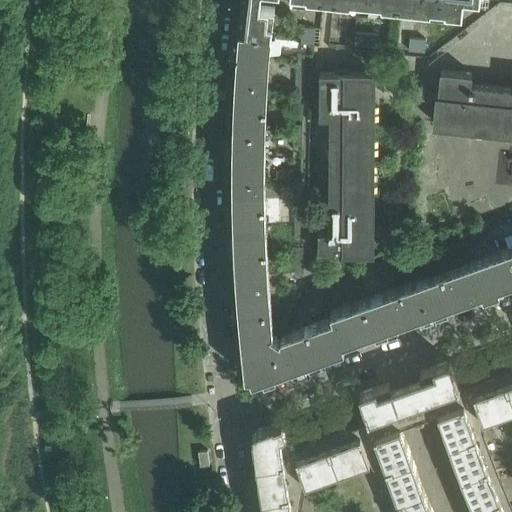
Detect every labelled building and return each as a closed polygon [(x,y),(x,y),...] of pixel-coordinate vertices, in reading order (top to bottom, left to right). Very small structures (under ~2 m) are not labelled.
[(242,0),(242,4),(240,29),(272,31),(275,7),(260,5),(260,0),(242,0)] [(398,0),(365,0),(365,6),(397,9),(398,0)] [(463,0),(398,0),(397,9),(462,16),(463,0)] [(270,55),(272,31),(240,29),(237,53),(270,55)] [(300,43),(309,44),(310,31),(302,30),(300,43)] [(318,32),(310,31),(309,44),(316,45),(318,32)] [(354,44),(361,44),(362,32),(355,31),(354,44)] [(379,34),(362,32),(361,44),(378,46),(379,34)] [(410,37),(409,49),(425,51),(427,39),(410,37)] [(268,79),(270,55),(237,53),(240,68),(236,77),(268,79)] [(298,53),(297,66),(305,66),(306,54),(298,53)] [(305,66),(297,66),(296,78),(304,79),(305,66)] [(511,87),(471,83),(472,73),(441,70),(435,122),(435,123),(511,131),(511,87)] [(373,250),(374,72),(320,72),(320,116),(330,116),(329,231),(319,231),(319,250),(373,250)] [(267,103),(268,79),(236,77),(234,102),(267,103)] [(296,88),(296,101),(304,101),(304,89),(296,88)] [(304,101),(296,101),(295,113),(303,114),(304,101)] [(266,127),(267,103),(234,102),(234,105),(234,118),(234,127),(266,127)] [(295,124),(294,137),(302,137),(303,125),(295,124)] [(233,151),(266,151),(266,129),(266,127),(234,127),(233,151)] [(302,137),(294,137),(294,149),(302,149),(302,137)] [(266,175),(266,151),(233,151),(233,176),(266,175)] [(266,201),(266,186),(266,175),(233,176),(233,201),(266,201)] [(302,177),(294,177),(294,189),(302,189),(302,177)] [(302,189),(294,189),(294,202),(302,202),(302,189)] [(266,201),(233,201),(234,226),(266,224),(266,201)] [(295,212),(295,223),(295,225),(303,224),(303,212),(295,212)] [(266,224),(234,226),(235,250),(235,251),(268,249),(266,224)] [(303,224),(295,225),(295,237),(303,237),(303,224)] [(375,263),(378,271),(447,246),(445,238),(375,263)] [(511,245),(491,253),(480,257),(492,292),(504,287),(503,284),(511,280),(511,245)] [(303,247),(295,247),(296,272),(304,272),(303,247)] [(268,249),(235,251),(237,277),(269,274),(268,249)] [(480,257),(422,278),(433,309),(479,292),(480,296),(492,292),(480,257)] [(269,274),(237,277),(238,302),(271,299),(269,274)] [(336,277),(312,286),(315,293),(339,285),(336,277)] [(422,278),(377,294),(388,325),(433,309),(422,278)] [(388,325),(377,294),(354,302),(365,333),(388,325)] [(271,299),(238,302),(241,326),(273,323),(271,299)] [(331,311),(333,316),(342,341),(343,341),(365,333),(354,302),(331,311)] [(333,316),(310,325),(321,355),(345,347),(343,341),(342,341),(333,316)] [(273,323),(241,326),(243,350),(262,348),(261,333),(271,333),(270,332),(274,330),(273,323)] [(281,339),(271,333),(261,333),(262,348),(243,350),(246,375),(251,375),(253,380),(321,355),(310,325),(281,335),(281,339)] [(450,360),(421,370),(421,372),(422,376),(406,382),(392,387),(390,382),(389,382),(360,392),(374,434),(363,438),(361,432),(350,436),(348,431),(338,434),(340,440),(318,447),(316,442),(306,446),(308,451),(297,455),(297,457),(284,459),(283,448),(288,447),(287,433),(282,420),(257,429),(253,436),(259,480),(265,511),(511,511),(511,377),(495,384),(493,378),(484,382),(486,387),(474,391),(476,397),(465,401),(450,360)]
